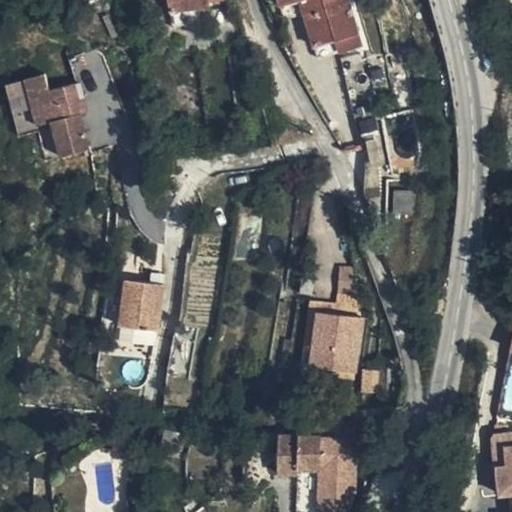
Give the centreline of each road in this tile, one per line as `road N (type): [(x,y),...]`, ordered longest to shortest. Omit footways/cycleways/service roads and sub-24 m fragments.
road 1 (tertiary): [(397,511),(449,350),(474,202),(466,87),(442,0)]
road 2 (unknown): [(435,392),(346,160),(258,0)]
